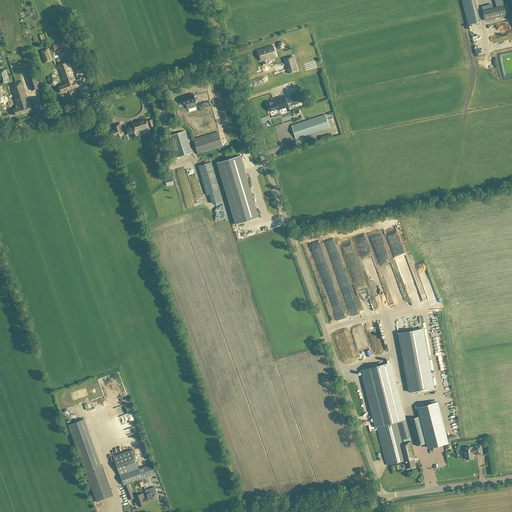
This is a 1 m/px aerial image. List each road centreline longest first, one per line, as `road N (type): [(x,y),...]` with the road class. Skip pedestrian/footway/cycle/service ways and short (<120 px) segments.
road 1 (unclassified): [(382,497),(228,61)]
road 2 (unclassified): [(0,133),(228,61)]
road 3 (tertiary): [(382,497),(511,479)]
road 4 (tertiary): [(260,511),(382,497)]
